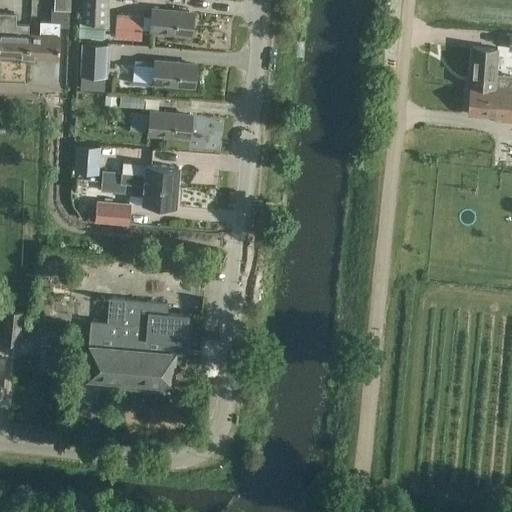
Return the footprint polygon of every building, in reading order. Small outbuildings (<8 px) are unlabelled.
[(28,34),(27,57),(58,58),(60,27),(68,27),(69,10),(70,10),(70,0),(54,0),(54,9),(52,9),(52,26),(46,25),(46,35),(28,34)] [(81,0),(81,23),(109,24),(110,7),(155,9),(154,0),(81,0)] [(152,9),(150,31),(192,34),(193,13),(152,9)] [(0,55),(27,57),(28,34),(29,25),(16,24),(16,14),(0,12),(0,55)] [(82,43),(81,76),(105,77),(107,44),(82,43)] [(511,77),(496,77),(498,49),(472,48),(469,91),(495,92),(495,88),(511,89),(511,77)] [(133,81),(144,81),(145,58),(133,58),(133,81)] [(194,86),(196,65),(154,61),(152,82),(194,86)] [(511,89),(495,88),(495,92),(469,91),(467,115),(495,117),(495,121),(511,122),(511,89)] [(123,93),(122,115),(143,116),(145,95),(123,93)] [(190,137),(192,115),(150,112),(148,133),(190,137)] [(71,173),(91,175),(93,146),(73,144),(71,173)] [(178,167),(146,165),(146,174),(132,173),(131,184),(177,187),(178,167)] [(97,171),(96,181),(125,184),(126,174),(97,171)] [(124,193),(125,184),(96,181),(95,191),(124,193)] [(130,196),(144,197),(143,205),(175,207),(177,187),(131,184),(130,196)] [(96,221),(128,224),(129,203),(98,200),(96,221)] [(106,259),(106,234),(22,234),(22,259),(106,259)] [(177,261),(176,274),(192,276),(193,263),(177,261)] [(110,298),(108,322),(91,321),(86,377),(172,385),(174,362),(184,363),(186,343),(189,315),(167,313),(167,303),(110,298)] [(19,345),(22,312),(5,311),(2,343),(19,345)] [(60,333),(43,338),(47,352),(63,347),(60,333)]
